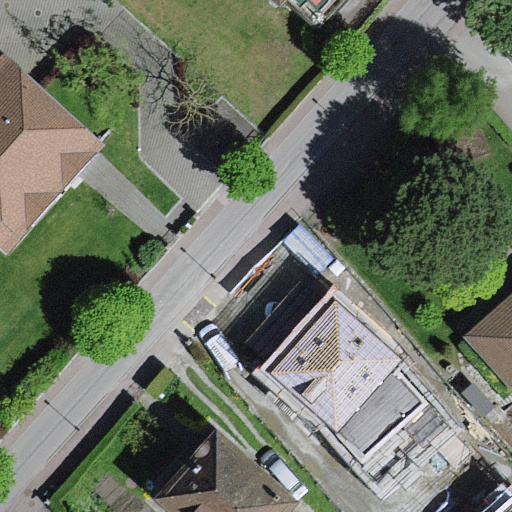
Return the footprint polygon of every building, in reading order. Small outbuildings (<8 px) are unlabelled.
[(298,0),(322,21),(340,0),(298,0)] [(11,70),(0,58),(0,252),(10,262),(114,160),(18,63),(11,70)] [(511,309),(473,343),(511,388),(511,309)] [(444,398),(355,312),(288,381),(376,467),(444,398)] [(243,370),(225,385),(266,433),(284,418),(243,370)] [(300,511),(235,445),(173,506),(179,511),(300,511)] [(511,511),(511,478),(474,511),(511,511)]
